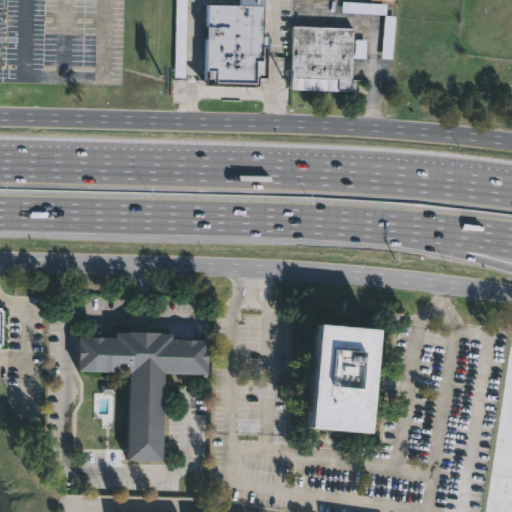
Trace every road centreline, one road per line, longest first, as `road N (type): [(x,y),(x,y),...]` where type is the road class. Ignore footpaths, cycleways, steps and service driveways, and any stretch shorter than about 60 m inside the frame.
road 1 (secondary): [(0,258),(253,265),(511,291)]
road 2 (secondary): [(511,143),(371,129),(0,117)]
road 3 (motorway): [(437,180),(0,164)]
road 4 (motorway): [(0,214),(324,222)]
road 5 (motorway): [(324,222),(511,266)]
road 6 (motorway): [(324,222),(511,237)]
